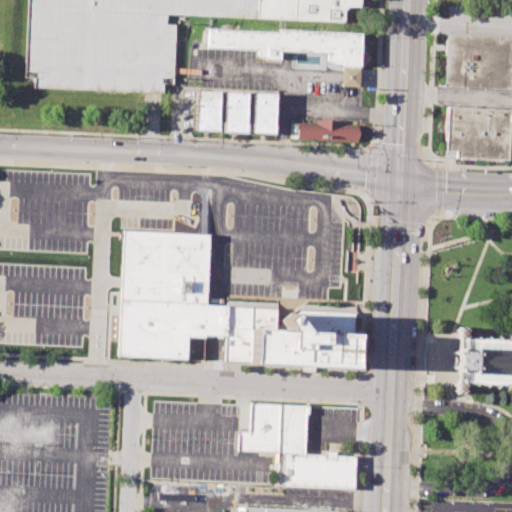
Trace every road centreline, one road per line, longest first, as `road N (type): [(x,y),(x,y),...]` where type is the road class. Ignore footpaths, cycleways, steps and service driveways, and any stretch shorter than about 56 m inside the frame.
road 1 (residential): [(0,145),(283,160),(395,181)]
road 2 (residential): [(387,388),(0,368)]
road 3 (secondary): [(381,511),(395,181)]
road 4 (secondary): [(395,181),(404,0)]
road 5 (residential): [(134,375),(127,511)]
